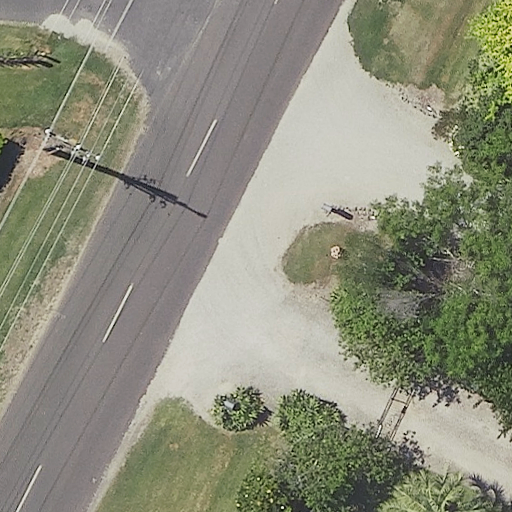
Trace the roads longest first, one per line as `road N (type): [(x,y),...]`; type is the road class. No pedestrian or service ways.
road 1 (unclassified): [(288,0),(29,511)]
road 2 (unknown): [(36,0),(256,63)]
